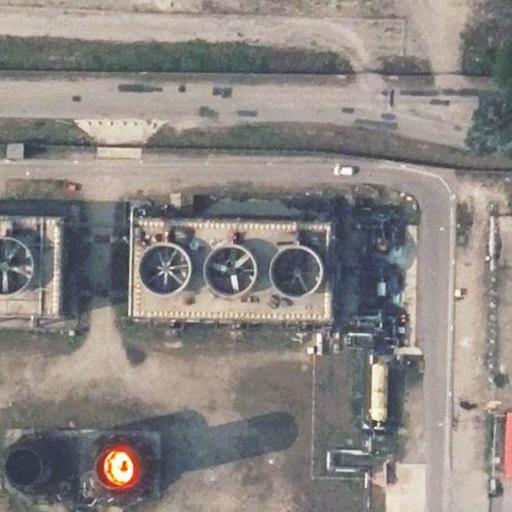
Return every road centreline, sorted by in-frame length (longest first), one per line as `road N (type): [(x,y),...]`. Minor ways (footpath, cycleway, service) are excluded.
road 1 (unclassified): [(439,511),(440,212),(425,188),(324,168),(0,164)]
road 2 (unclassified): [(0,98),(363,103)]
road 3 (unclassified): [(363,103),(488,142),(511,142)]
road 4 (unclassified): [(511,104),(363,103)]
